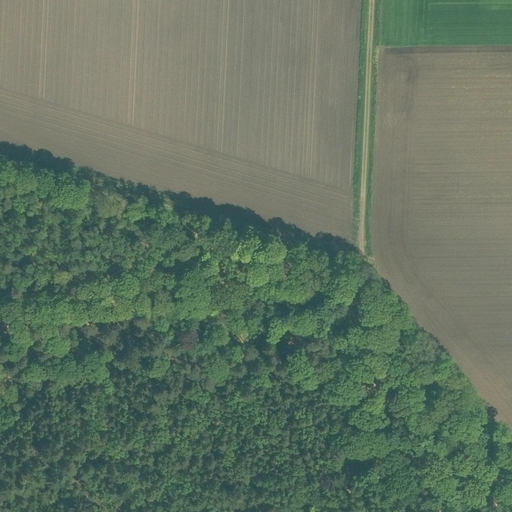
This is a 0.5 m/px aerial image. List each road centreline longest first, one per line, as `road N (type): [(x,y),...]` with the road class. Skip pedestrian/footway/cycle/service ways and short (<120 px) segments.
road 1 (track): [(0,155),(316,251)]
road 2 (track): [(360,265),(370,0)]
road 3 (track): [(511,442),(360,265)]
road 4 (track): [(193,283),(0,302)]
